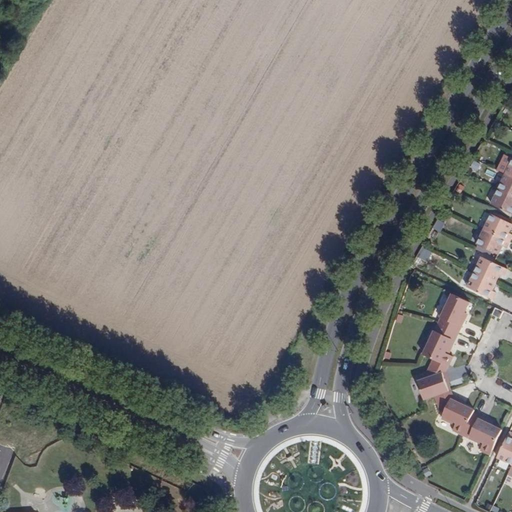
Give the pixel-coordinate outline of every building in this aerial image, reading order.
[(511,175),(507,173),(499,189),(511,194),(511,175)] [(511,194),(499,189),(492,204),(511,213),(511,194)] [(485,229),(511,241),(511,238),(511,233),(510,233),(511,227),(511,222),(492,214),(485,229)] [(445,224),(438,220),(433,229),(440,233),(445,224)] [(507,248),(511,241),(485,229),(478,244),(499,255),(503,246),(507,248)] [(432,253),(422,248),(418,258),(428,263),(432,253)] [(481,256),(474,272),(495,283),(500,274),(504,275),(507,268),(481,256)] [(495,283),(474,272),(467,286),(493,299),(496,292),(492,290),(495,283)] [(443,315),(438,324),(457,333),(464,318),(461,317),(470,301),(454,291),(445,307),(443,306),(439,313),(441,314),(443,315)] [(495,308),(492,315),(499,319),(503,312),(495,308)] [(452,347),(457,333),(438,324),(434,331),(432,330),(430,329),(427,336),(429,337),(421,353),(424,354),(433,359),(449,366),(449,365),(453,356),(449,354),(450,352),(447,351),(449,346),(452,347)] [(446,372),(449,366),(433,359),(429,367),(427,366),(426,370),(428,376),(416,380),(422,400),(424,400),(433,396),(436,396),(451,390),(448,383),(447,380),(450,379),(446,372)] [(463,435),(475,410),(474,410),(458,402),(459,400),(453,397),(451,390),(436,396),(438,404),(436,405),(438,409),(443,412),(440,419),(447,423),(448,421),(454,424),(454,426),(451,431),(462,437),(463,435)] [(491,421),(474,413),(463,435),(469,438),(468,439),(476,443),(477,441),(483,444),(482,446),(479,452),(490,457),(503,430),(490,424),(491,421)] [(498,457),(511,463),(511,432),(498,457)] [(427,467),(423,470),(426,477),(431,475),(427,467)]
